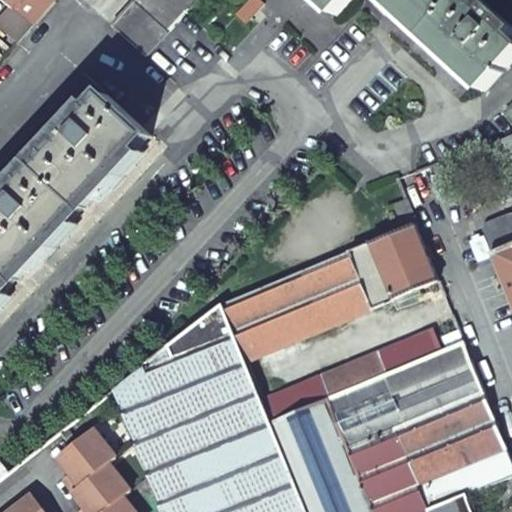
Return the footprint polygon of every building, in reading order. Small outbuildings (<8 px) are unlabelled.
[(5,0),(13,6),(0,20),(0,29),(19,45),(56,0),(5,0)] [(198,0),(137,0),(113,28),(146,58),(198,0)] [(319,0),(339,17),(354,0),(319,0)] [(384,0),(407,21),(486,94),(511,65),(511,27),(483,1),(478,7),(470,0),(384,0)] [(153,137),(85,73),(0,163),(0,300),(44,253),(153,137)] [(511,136),(457,159),(465,179),(491,169),(507,202),(511,200),(511,215),(484,227),(494,254),(511,247),(511,136)] [(408,200),(388,208),(398,233),(418,224),(408,200)] [(398,233),(224,305),(247,363),(441,282),(418,224),(398,233)] [(511,247),(494,254),(503,277),(511,298),(511,247)] [(307,511),(273,425),(264,403),(247,363),(224,305),(115,391),(162,511),(307,511)] [(461,331),(445,339),(450,351),(466,344),(461,331)] [(450,351),(388,376),(330,401),(349,449),(396,430),(485,393),(466,344),(450,351)] [(379,354),(264,403),(273,425),(330,401),(388,376),(379,354)] [(485,393),(396,430),(419,486),(509,451),(485,393)] [(330,401),(273,425),(307,511),(374,511),(349,449),(330,401)] [(374,511),(474,511),(468,496),(429,511),(419,486),(396,430),(349,449),(374,511)] [(96,431),(61,459),(69,469),(72,474),(65,480),(75,492),(110,464),(118,459),(96,431)] [(511,458),(509,451),(419,486),(429,511),(468,496),(511,478),(511,458)] [(0,460),(0,480),(10,473),(0,460)] [(110,464),(75,492),(87,507),(80,511),(106,511),(125,498),(132,492),(110,464)] [(45,511),(33,497),(14,511),(45,511)] [(136,511),(125,498),(106,511),(136,511)]
